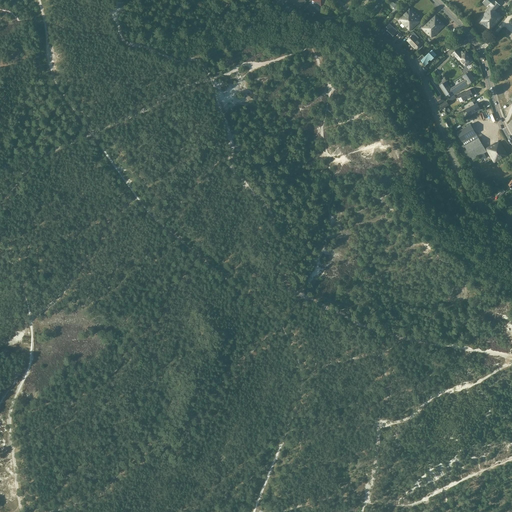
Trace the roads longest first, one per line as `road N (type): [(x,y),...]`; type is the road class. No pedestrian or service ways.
road 1 (residential): [(362,22),(418,70),(470,194),(511,223)]
road 2 (unknown): [(212,79),(36,158),(0,200)]
road 3 (tertiary): [(511,142),(477,48),(434,0)]
